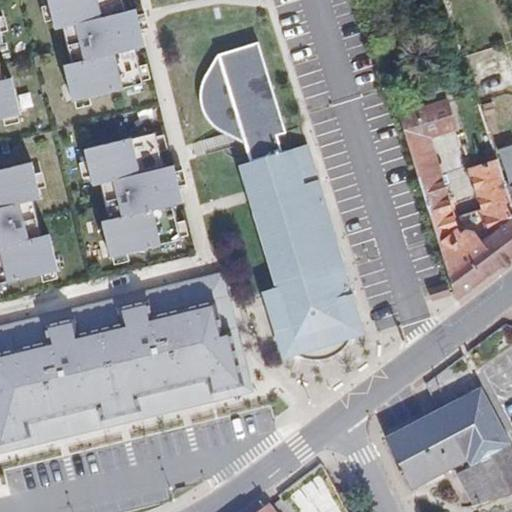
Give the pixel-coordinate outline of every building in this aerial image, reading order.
[(64,65),(73,102),(144,85),(135,50),(145,47),(136,9),(126,12),(123,0),(47,0),(55,30),(63,28),(71,64),(64,65)] [(0,119),(20,115),(12,78),(4,80),(0,63),(0,43),(3,42),(0,30),(0,119)] [(302,176),(315,172),(307,146),(282,153),(277,136),(286,134),(260,43),(219,55),(222,67),(219,70),(214,75),(210,81),(207,90),(207,97),(208,105),(211,111),(218,121),(228,127),(237,130),(244,130),(245,135),(253,162),(242,165),(252,197),(280,289),(272,291),(274,296),(275,296),(279,310),(278,311),(280,316),(282,315),(287,329),(282,331),(286,343),(295,353),(307,358),(320,360),(336,355),(345,346),(352,336),(355,323),(353,309),(346,295),(353,293),(318,181),(304,186),(302,176)] [(490,150),(495,148),(476,91),(457,97),(470,142),(466,144),(471,161),(491,155),(490,150)] [(450,131),(440,100),(392,115),(413,178),(452,299),(511,253),(511,219),(492,158),(462,169),(475,208),(450,214),(426,139),(450,131)] [(101,222),(110,258),(181,240),(173,206),(183,203),(174,166),(164,168),(155,132),(84,150),(93,186),(100,184),(109,220),(101,222)] [(490,150),(491,155),(492,158),(511,219),(511,151),(510,144),(495,148),(490,150)] [(0,284),(58,271),(49,234),(42,236),(33,201),(41,199),(32,162),(0,170),(0,284)] [(225,274),(0,328),(0,454),(255,393),(225,274)] [(511,494),(511,443),(482,388),(387,437),(412,486),(468,459),(472,466),(459,473),(475,507),(511,494)] [(276,511),(269,503),(257,511),(276,511)]
